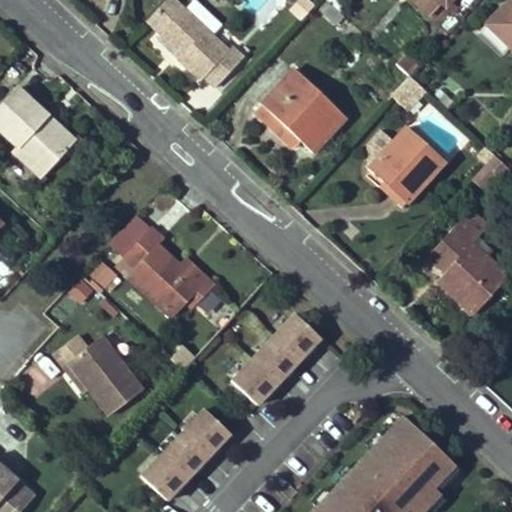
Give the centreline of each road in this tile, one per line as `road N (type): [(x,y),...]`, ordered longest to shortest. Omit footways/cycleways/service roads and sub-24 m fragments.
road 1 (residential): [(399,353),(26,0)]
road 2 (residential): [(399,353),(367,388),(330,391),(220,511)]
road 3 (residential): [(511,453),(399,353)]
